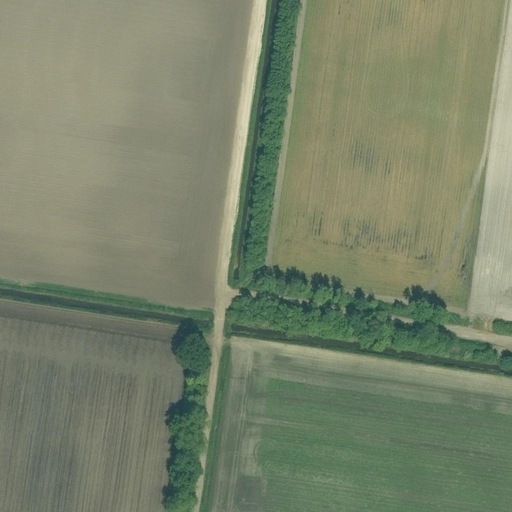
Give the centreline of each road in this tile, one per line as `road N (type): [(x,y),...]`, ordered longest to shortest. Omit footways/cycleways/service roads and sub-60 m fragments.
road 1 (track): [(198,511),(231,296),(251,292),(511,336)]
road 2 (track): [(231,296),(223,278),(260,0)]
road 3 (track): [(0,278),(224,312)]
